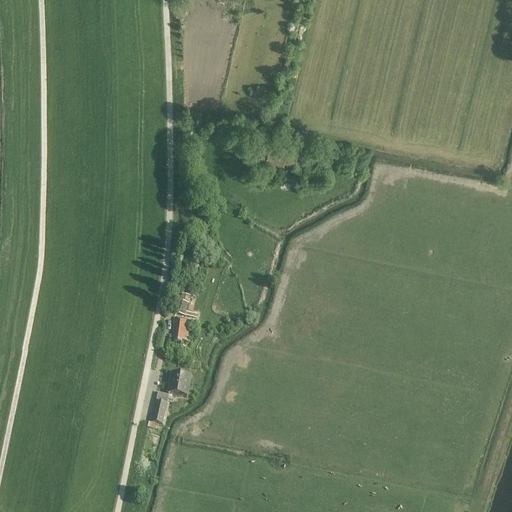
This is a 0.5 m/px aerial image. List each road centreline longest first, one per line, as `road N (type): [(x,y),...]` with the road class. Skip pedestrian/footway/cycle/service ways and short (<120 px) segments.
road 1 (residential): [(116,511),(166,243),(164,0)]
road 2 (track): [(0,477),(41,274),(42,0)]
